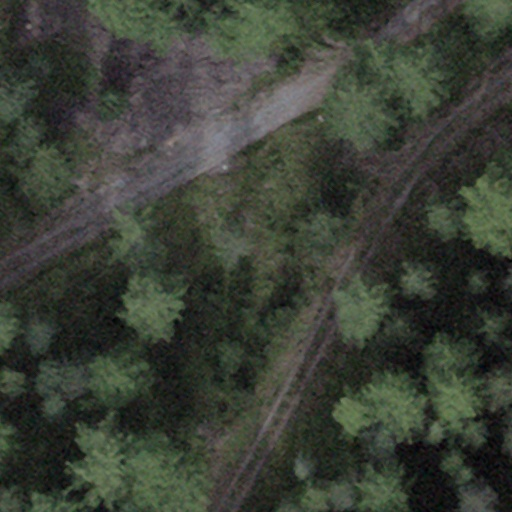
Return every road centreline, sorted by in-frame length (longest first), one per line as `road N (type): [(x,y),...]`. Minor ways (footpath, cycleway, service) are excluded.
road 1 (track): [(0,285),(446,0)]
road 2 (track): [(511,108),(417,210),(231,511)]
